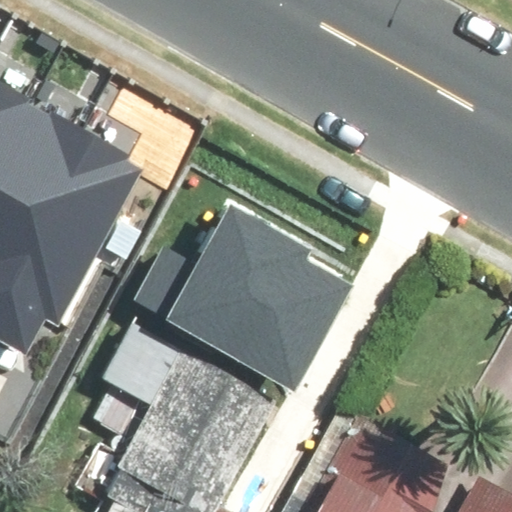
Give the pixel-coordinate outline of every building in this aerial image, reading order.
[(0,334),(15,343),(31,314),(49,324),(144,155),(0,74),(0,334)] [(160,247),(135,295),(287,375),(343,268),(299,245),(304,235),(220,191),(184,260),(160,247)] [(199,511),(266,390),(133,318),(74,426),(127,455),(95,511),(199,511)] [(439,511),(464,466),(350,402),(288,511),(439,511)] [(456,511),(511,511),(511,483),(481,466),(456,511)]
